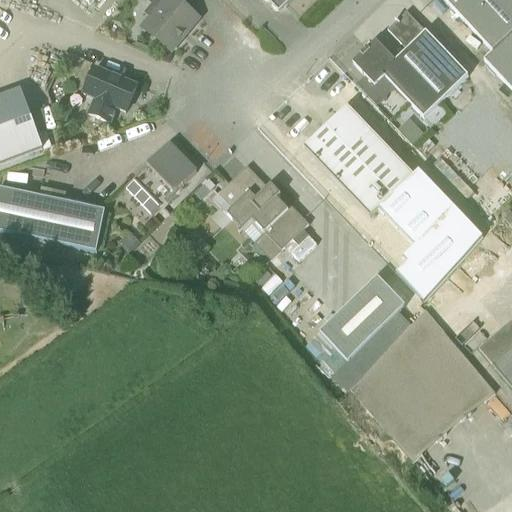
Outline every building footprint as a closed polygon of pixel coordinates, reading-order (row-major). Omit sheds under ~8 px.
[(155,38),(171,51),(186,32),(191,32),(196,25),(196,20),(184,10),(185,8),(179,3),(177,5),(171,0),(144,0),(151,6),(144,15),(149,18),(140,29),(154,40),(155,38)] [(511,0),(441,0),(492,54),(483,63),(511,93),(511,0)] [(385,79),(424,121),(469,78),(407,14),(388,32),(407,53),(396,64),(376,43),(353,65),(375,88),(385,79)] [(81,97),(93,102),(86,117),(109,127),(116,111),(125,115),(137,88),(94,69),(81,97)] [(0,99),(0,165),(42,149),(21,92),(0,99)] [(304,150),(370,220),(414,178),(347,108),(304,150)] [(125,190),(139,205),(152,218),(197,174),(170,147),(125,190)] [(247,169),(218,197),(232,211),(227,216),(240,230),(236,234),(237,234),(250,222),(264,236),(254,246),(269,261),(291,240),(299,249),(292,255),(300,263),(316,247),(301,231),(306,226),(289,208),(286,211),(275,199),(279,195),(271,187),(267,191),(247,169)] [(203,187),(194,196),(201,202),(210,193),(203,187)] [(0,233),(97,254),(106,213),(64,204),(65,196),(42,191),(40,199),(0,190),(0,233)] [(404,308),(377,279),(319,334),(346,363),(404,308)] [(496,397),(426,314),(352,392),(414,466),(472,416),(496,397)] [(511,320),(477,351),(492,368),(511,390),(511,320)]
